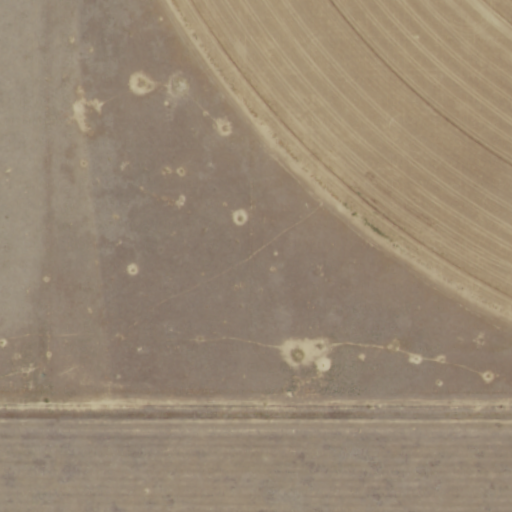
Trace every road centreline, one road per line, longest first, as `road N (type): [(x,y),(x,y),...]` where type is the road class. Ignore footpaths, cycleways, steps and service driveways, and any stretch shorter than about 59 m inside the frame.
road 1 (residential): [(0,400),(271,400)]
road 2 (residential): [(511,400),(271,400)]
